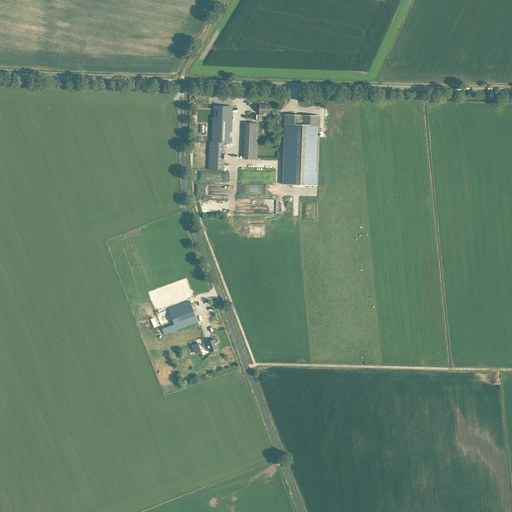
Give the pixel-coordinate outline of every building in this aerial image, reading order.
[(262,113),(270,113),(270,105),(259,105),(259,114),(256,114),(256,120),(262,120),(262,113)] [(235,143),(236,107),(214,106),(213,142),(209,142),(209,169),(223,170),(224,142),(235,143)] [(318,185),(320,115),(285,114),(283,184),(318,185)] [(259,123),(246,122),(244,159),(257,159),(259,123)] [(164,334),(193,323),(198,322),(190,301),(156,314),(164,334)] [(210,352),(219,349),(215,339),(204,343),(207,349),(208,349),(210,352)] [(194,351),(200,349),(198,343),(192,345),(194,351)]
